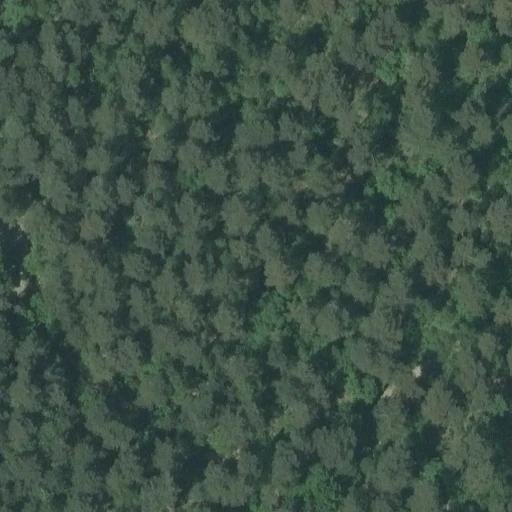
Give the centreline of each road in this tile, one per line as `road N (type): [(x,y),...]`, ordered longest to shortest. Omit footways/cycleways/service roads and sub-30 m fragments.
road 1 (track): [(212,0),(113,71),(67,123),(20,232),(22,295),(78,371),(136,432),(188,458),(255,452),(511,322)]
road 2 (track): [(375,393),(389,438),(345,511)]
